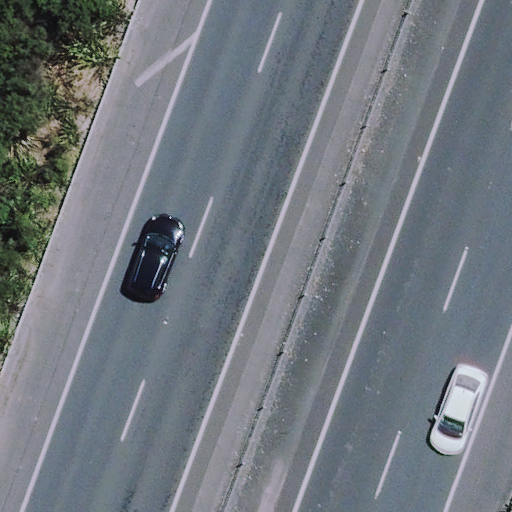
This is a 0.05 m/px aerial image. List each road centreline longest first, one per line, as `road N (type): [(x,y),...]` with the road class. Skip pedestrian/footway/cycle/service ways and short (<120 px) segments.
road 1 (motorway): [(112,511),(301,0)]
road 2 (motorway): [(511,273),(422,511)]
